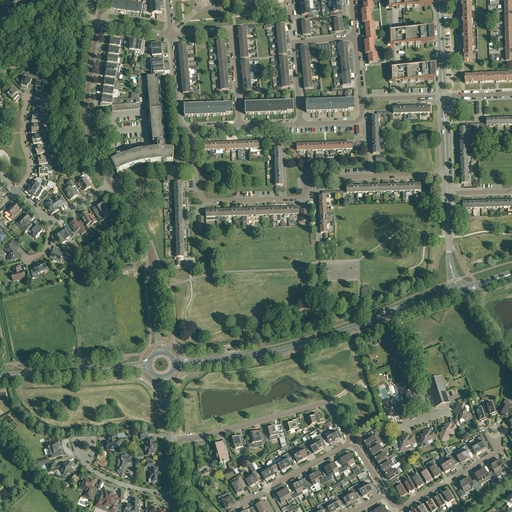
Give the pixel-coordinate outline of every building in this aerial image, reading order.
[(26,0),(9,0),(8,2),(15,7),(12,12),(16,15),(26,0)] [(373,9),(373,0),(364,1),(364,10),(362,10),(363,17),(371,16),(371,10),(373,9)] [(404,8),(404,9),(404,8),(407,8),(411,7),(411,8),(412,8),(412,7),(414,7),(419,7),(419,8),(419,7),(431,7),(433,7),(432,0),(388,0),(389,2),(386,2),(386,8),(387,8),(389,8),(392,8),(394,8),(396,8),(396,9),(397,9),(397,8),(399,8),(404,8)] [(471,14),(470,0),(461,0),(462,4),(461,4),(461,7),(462,7),(462,14),(471,14)] [(330,7),(331,16),(337,16),(337,13),(342,12),(341,7),(332,7),(330,7)] [(307,16),(308,19),(314,18),(313,15),(311,15),(311,9),(309,9),(301,10),(301,16),(307,16)] [(463,30),(471,30),(471,14),(462,14),(463,20),(461,20),(462,23),(463,23),(463,30)] [(372,22),(371,16),(363,17),(363,24),(366,24),(366,32),(375,31),(375,22),(372,22)] [(416,44),(420,44),(420,45),(421,45),(421,44),(433,44),(434,44),(434,29),(432,30),(420,30),(417,30),(416,30),(413,30),(412,30),(409,30),(407,31),(406,31),(405,31),(403,31),(402,29),(403,29),(402,29),(399,29),(398,29),(398,31),(397,31),(395,31),(393,31),(390,31),(390,32),(390,39),(387,39),(387,46),(389,45),(391,45),(394,45),(396,45),(398,45),(398,46),(398,45),(401,45),(405,45),(405,46),(406,46),(406,45),(408,45),(413,45),(413,46),(413,45),(416,44)] [(471,30),(463,30),(463,36),(462,36),(462,39),(463,39),(463,46),(472,46),(471,30)] [(375,31),(366,32),(367,41),(365,42),(365,48),(374,47),(374,41),(376,41),(375,31)] [(110,45),(118,47),(120,47),(121,40),(120,40),(120,41),(119,41),(120,38),(111,37),(111,41),(110,41),(109,45),(110,45)] [(135,51),(137,40),(133,40),(132,41),(128,40),(127,49),(130,49),(130,50),(129,50),(135,51)] [(137,40),(135,51),(143,52),(145,43),(140,42),(141,41),(137,40)] [(152,51),(163,50),(162,46),(161,46),(161,44),(150,42),(150,45),(151,45),(152,51)] [(118,47),(110,45),(110,50),(108,50),(108,54),(109,54),(119,55),(120,49),(119,49),(118,49),(118,47)] [(472,62),(472,46),(463,46),(464,52),(463,52),(463,55),(464,55),(464,62),(472,62)] [(375,54),(374,47),(365,48),(366,55),(368,55),(369,64),(378,63),(377,53),(375,54)] [(163,50),(152,51),(152,57),(153,57),(153,56),(154,56),(154,59),(163,58),(162,58),(162,54),(163,54),(163,50)] [(108,63),(116,64),(117,64),(119,55),(109,54),(108,58),(107,58),(107,63),(108,63)] [(163,58),(154,59),(150,59),(151,68),(164,66),(164,62),(162,62),(162,58),(163,58)] [(278,63),(275,63),(275,66),(278,66),(278,64),(288,64),(287,58),(280,58),(280,61),(278,61),(278,63)] [(115,66),(116,64),(108,63),(107,67),(106,67),(105,69),(105,71),(116,73),(117,66),(115,66)] [(242,74),(250,73),(250,69),(252,69),(252,68),(255,68),(255,65),(252,66),(252,67),(249,67),(242,68),(242,74)] [(164,70),(164,66),(151,68),(152,76),(163,75),(163,70),(164,70)] [(414,82),(415,83),(415,82),(417,82),(422,81),(422,82),(422,81),(434,81),(436,81),(435,67),(434,67),(421,67),(418,67),(415,67),(414,68),(411,68),(410,68),(409,68),(407,68),(406,68),(404,68),(404,66),(403,66),(401,66),(399,66),(399,68),(398,68),(395,68),(391,68),(392,69),(392,76),(389,76),(389,83),(390,83),(392,83),(395,83),(399,82),(400,83),(400,82),(402,82),(407,82),(407,83),(407,82),(410,82),(414,82)] [(289,75),(289,69),(281,70),(281,74),(279,74),(279,75),(276,75),(276,78),(279,78),(279,76),(281,76),(289,75)] [(115,79),(116,73),(105,71),(105,73),(105,76),(106,76),(105,80),(115,81),(115,79)] [(498,82),(505,82),(505,74),(505,73),(489,74),(489,83),(496,82),(496,83),(499,83),(498,82)] [(465,83),(473,83),(473,75),(471,75),(471,74),(467,74),(467,75),(465,75),(465,83)] [(482,84),(482,83),(489,83),(489,74),(473,75),(473,83),(480,83),(480,84),(482,84)] [(27,88),(27,87),(28,85),(32,86),(35,77),(29,75),(28,79),(24,77),(21,86),(22,86),(21,88),(26,89),(26,88),(27,88)] [(141,81),(147,80),(153,143),(155,143),(156,149),(155,149),(155,150),(156,150),(164,149),(165,149),(165,142),(160,80),(160,81),(161,81),(160,76),(138,78),(140,94),(142,94),(141,81)] [(42,93),(45,84),(41,83),(42,80),(35,77),(32,86),(37,88),(36,91),(36,93),(40,94),(41,92),(42,93)] [(115,81),(105,80),(104,80),(104,84),(105,84),(104,89),(114,90),(115,81)] [(290,81),(282,82),(282,85),(280,85),(280,87),(274,87),(274,91),(280,90),(280,88),(290,87),(290,81)] [(18,96),(17,95),(16,94),(20,91),(13,84),(8,90),(10,92),(8,95),(14,101),(15,100),(16,102),(19,98),(18,97),(18,96)] [(229,84),(221,84),(222,88),(219,88),(219,89),(216,89),(217,93),(219,93),(219,91),(222,90),(229,90),(229,84)] [(114,90),(104,89),(103,88),(102,93),(104,93),(103,97),(113,99),(114,90)] [(112,106),(113,99),(103,97),(102,97),(101,101),(102,102),(102,106),(112,106)] [(51,99),(42,98),(41,102),(38,102),(36,102),(36,107),(37,107),(37,108),(46,109),(47,105),(50,106),(51,99)] [(323,113),(339,112),(338,101),(322,102),(323,113)] [(339,112),(341,112),(348,112),(348,111),(355,110),(355,109),(354,109),(354,101),(338,101),(339,112)] [(307,113),(323,113),(322,102),(306,102),(307,113)] [(262,115),(278,114),(277,103),(261,104),(262,115)] [(287,112),(291,112),(294,112),(294,111),(293,111),(293,103),(277,103),(278,114),(287,114),(287,112)] [(261,104),(245,104),(246,115),(262,115),(261,104)] [(201,117),(217,116),(216,105),(200,106),(201,117)] [(217,116),(226,116),(226,114),(233,114),(233,113),(232,113),(232,105),(216,105),(217,116)] [(185,117),(195,117),(201,117),(200,106),(184,106),(185,117)] [(377,115),(379,115),(396,115),(396,116),(397,117),(398,117),(399,117),(400,116),(400,115),(404,114),(404,115),(408,115),(408,119),(409,119),(409,121),(412,121),(412,114),(423,114),(423,116),(425,117),(426,117),(428,116),(427,114),(431,114),(430,107),(393,108),(393,112),(377,113),(377,115)] [(40,124),(41,120),(45,121),(46,115),(46,114),(36,112),(36,117),(33,116),(33,117),(31,117),(30,122),(32,122),(32,123),(35,123),(40,124)] [(378,117),(376,117),(372,117),(373,154),(380,154),(378,117)] [(511,117),(486,118),(486,124),(486,126),(489,126),(511,125),(511,117)] [(44,124),(40,124),(35,123),(35,128),(32,128),(30,129),(30,133),(32,133),(32,134),(35,134),(34,134),(40,134),(44,134),(44,130),(44,124)] [(462,127),(465,127),(465,128),(460,128),(461,184),(468,184),(467,158),(471,158),(470,155),(467,155),(466,139),(473,139),(473,135),(467,135),(467,131),(468,131),(468,129),(471,129),(471,130),(478,130),(489,129),(489,126),(486,126),(486,124),(462,125),(462,127)] [(34,145),(36,145),(42,144),(42,143),(41,140),(45,139),(44,134),(40,134),(34,134),(35,134),(35,138),(32,139),(33,140),(31,140),(32,145),(33,145),(34,145)] [(204,148),(204,151),(208,151),(212,151),(215,150),(216,150),(220,150),(223,150),(226,150),(231,150),(235,150),(238,150),(238,151),(238,154),(242,154),(241,150),(245,149),(249,149),(250,149),(250,152),(253,152),(253,150),(253,149),(257,149),(257,150),(257,151),(258,151),(267,150),(267,147),(261,147),(260,142),(251,143),(242,143),(204,144),(204,148)] [(46,143),(42,143),(42,144),(36,145),(38,149),(35,150),(36,151),(34,152),(35,156),(37,155),(37,156),(40,155),(46,153),(45,153),(44,149),(48,148),(46,143)] [(289,152),(295,152),(353,150),(353,143),(297,145),(297,149),(289,150),(289,152)] [(275,159),(275,160),(275,164),(275,167),(275,171),(275,175),(276,179),(276,183),(276,186),(276,191),(276,194),(279,194),(279,192),(279,190),(279,186),(283,186),(281,148),(274,148),(275,151),(275,155),(275,159)] [(174,149),(165,149),(164,149),(156,150),(156,151),(155,151),(146,152),(138,154),(129,156),(120,159),(120,158),(121,157),(121,156),(120,155),(116,156),(117,158),(117,159),(111,162),(117,173),(124,169),(132,166),(140,164),(148,163),(148,162),(156,162),(164,161),(173,162),(174,149)] [(49,151),(45,153),(46,153),(40,155),(41,159),(38,160),(36,161),(37,165),(39,165),(39,166),(42,165),(48,164),(47,160),(51,160),(49,151)] [(42,169),(40,169),(39,169),(39,170),(37,170),(37,175),(39,175),(39,176),(48,176),(48,172),(52,172),(52,163),(48,164),(42,165),(42,169)] [(91,187),(89,184),(86,180),(89,178),(85,171),(82,173),(85,178),(79,182),(84,191),(91,187)] [(30,193),(34,195),(40,185),(44,188),(46,184),(39,180),(37,183),(32,180),(30,184),(30,185),(27,190),(26,190),(29,192),(29,193),(30,193)] [(72,181),(66,184),(68,187),(68,189),(65,191),(67,193),(66,194),(68,197),(69,197),(71,200),(73,198),(74,199),(75,198),(76,197),(78,195),(73,188),(75,186),(72,181)] [(176,236),(177,262),(177,266),(180,266),(179,258),(184,258),(181,183),(175,183),(176,220),(173,221),(173,224),(176,224),(176,226),(176,227),(170,228),(170,231),(175,231),(175,236),(176,236)] [(362,193),(395,192),(403,192),(403,200),(407,199),(407,192),(411,192),(411,196),(414,196),(414,192),(421,191),(421,185),(347,187),(347,191),(331,192),(331,194),(350,194),(350,195),(354,194),(358,193),(358,194),(362,194),(362,193)] [(329,194),(331,194),(331,192),(323,192),(323,195),(326,195),(326,196),(320,196),(321,234),(325,234),(325,242),(328,242),(327,207),(330,207),(330,203),(328,203),(327,199),(329,199),(329,194)] [(53,201),(46,206),(48,208),(48,209),(49,212),(50,212),(52,214),(59,210),(57,207),(58,206),(58,207),(65,203),(61,197),(53,202),(53,201)] [(455,210),(507,208),(511,207),(511,199),(463,201),(463,207),(455,207),(455,210)] [(105,219),(105,218),(103,215),(109,211),(105,204),(106,204),(106,203),(106,202),(105,202),(105,201),(104,201),(103,202),(103,203),(103,204),(102,205),(102,204),(97,207),(99,210),(94,213),(100,222),(105,219)] [(13,221),(20,213),(21,212),(19,209),(19,208),(19,207),(18,206),(17,206),(16,206),(14,204),(12,207),(11,207),(10,207),(9,208),(10,209),(5,214),(13,221)] [(299,208),(281,209),(206,211),(206,218),(214,218),(214,221),(217,221),(217,218),(222,217),(222,221),(225,221),(225,217),(244,217),(244,228),(248,228),(247,222),(247,217),(272,216),(272,217),(271,217),(271,219),(273,219),(273,217),(277,217),(277,222),(280,221),(280,216),(284,215),(284,218),(285,218),(288,218),(288,215),(299,215),(299,208)] [(87,226),(90,224),(91,226),(96,222),(93,217),(91,219),(87,213),(86,214),(85,214),(83,215),(82,216),(81,217),(87,226)] [(18,225),(21,227),(22,227),(22,226),(23,227),(24,226),(27,229),(32,225),(28,221),(31,219),(25,214),(18,222),(18,223),(18,225)] [(70,224),(75,233),(79,230),(82,235),(87,232),(81,223),(78,225),(76,221),(70,224)] [(32,236),(33,235),(36,239),(38,237),(39,236),(42,232),(43,232),(43,233),(44,232),(45,231),(44,230),(43,230),(42,230),(42,231),(41,230),(41,229),(37,225),(35,228),(32,225),(27,230),(30,233),(30,234),(32,236)] [(71,231),(67,233),(66,231),(59,235),(60,235),(59,236),(58,236),(58,235),(57,235),(56,235),(56,236),(56,237),(56,238),(57,238),(58,238),(58,237),(62,245),(67,242),(66,240),(70,238),(71,239),(74,237),(71,231)] [(20,248),(19,246),(11,240),(5,247),(6,248),(4,249),(6,251),(7,251),(9,252),(11,261),(12,260),(13,261),(15,261),(16,259),(18,259),(17,251),(20,248)] [(57,253),(56,252),(53,251),(50,258),(53,259),(53,260),(53,261),(55,262),(56,262),(56,261),(60,262),(61,259),(62,259),(63,259),(64,256),(68,258),(70,254),(59,250),(58,252),(57,253)] [(36,274),(43,271),(43,270),(46,268),(46,269),(47,269),(45,265),(45,264),(45,263),(44,263),(43,262),(33,267),(35,271),(33,271),(29,272),(31,279),(35,278),(34,275),(36,274)] [(13,282),(25,279),(23,271),(20,272),(18,266),(12,268),(14,273),(11,274),(13,282)] [(426,382),(435,408),(449,403),(441,377),(426,382)] [(401,387),(399,388),(400,390),(401,395),(405,394),(409,407),(416,404),(414,398),(417,397),(415,392),(415,390),(413,390),(412,391),(411,386),(413,386),(412,382),(406,384),(406,386),(401,387)] [(508,415),(511,408),(509,406),(510,402),(508,402),(509,401),(506,399),(501,407),(504,409),(501,414),(500,415),(507,419),(509,415),(508,415)] [(382,402),(383,406),(384,408),(385,413),(387,412),(389,416),(393,415),(393,416),(394,417),(396,416),(401,415),(399,411),(403,410),(401,404),(400,401),(394,402),(395,406),(391,407),(390,403),(389,400),(382,402)] [(488,409),(488,410),(490,415),(490,416),(497,414),(496,410),(495,410),(493,403),(489,404),(487,401),(485,401),(482,402),(484,410),(488,409)] [(472,419),(471,417),(470,412),(466,413),(463,403),(456,406),(457,409),(454,410),(457,417),(459,416),(460,420),(464,419),(465,421),(472,419)] [(477,415),(479,421),(480,421),(480,422),(487,420),(485,416),(482,409),(478,410),(477,407),(475,408),(474,404),(471,405),(474,416),(477,415)] [(321,424),(325,423),(326,422),(324,423),(323,419),(325,419),(319,420),(318,414),(314,415),(314,416),(312,417),(312,416),(309,417),(310,418),(307,419),(309,418),(311,425),(309,426),(312,425),(312,426),(315,425),(317,424),(317,425),(321,424)] [(302,430),(300,424),(297,425),(296,420),(293,421),(293,423),(288,424),(290,431),(297,429),(297,432),(302,430)] [(442,441),(444,440),(449,438),(448,435),(457,432),(455,425),(452,426),(451,423),(444,425),(444,427),(440,429),(442,433),(439,434),(442,441)] [(279,431),(277,426),(268,428),(271,438),(279,435),(279,437),(284,435),(282,430),(279,431)] [(335,432),(331,434),(335,443),(340,440),(335,430),(334,430),(335,432)] [(423,432),(423,433),(424,434),(419,435),(421,440),(419,440),(421,447),(428,445),(427,442),(436,439),(434,432),(431,433),(430,430),(423,432)] [(266,443),(264,435),(260,436),(259,431),(255,432),(255,431),(255,433),(250,435),(253,445),(258,444),(259,447),(263,446),(263,445),(266,443)] [(335,443),(331,434),(330,434),(329,432),(324,435),(324,434),(321,436),(324,441),(327,440),(330,445),(331,445),(332,446),(336,444),(335,443)] [(368,448),(372,445),(373,445),(380,440),(376,434),(372,437),(373,437),(365,443),(365,442),(364,443),(368,448)] [(413,448),(412,444),(415,443),(413,436),(409,437),(408,434),(401,437),(402,439),(398,440),(398,441),(396,442),(396,441),(392,442),(395,451),(399,450),(399,452),(413,448)] [(107,450),(110,450),(111,451),(113,451),(114,450),(114,449),(119,449),(119,448),(120,447),(120,445),(119,445),(118,441),(116,441),(115,435),(108,436),(109,441),(106,442),(107,450)] [(321,443),(324,441),(321,436),(320,435),(315,438),(317,442),(314,443),(319,451),(324,449),(321,443)] [(478,442),(476,444),(481,452),(486,449),(482,444),(485,442),(482,436),(477,438),(478,442)] [(247,448),(244,439),(245,440),(241,441),(241,440),(240,440),(239,437),(229,439),(229,440),(232,439),(232,442),(231,442),(232,446),(234,446),(235,449),(243,447),(243,449),(247,448)] [(156,446),(157,446),(157,442),(154,442),(154,438),(146,439),(146,446),(145,446),(145,451),(147,451),(147,456),(152,455),(152,453),(155,453),(155,449),(156,449),(156,446)] [(313,440),(305,445),(308,450),(311,448),(314,454),(319,451),(314,443),(313,440)] [(382,443),(380,440),(373,445),(375,447),(370,451),(370,450),(369,451),(373,456),(379,453),(382,450),(378,445),(382,443)] [(51,459),(53,458),(63,455),(61,450),(60,451),(59,447),(60,446),(59,441),(46,445),(51,459)] [(476,455),(481,452),(476,444),(474,441),(467,446),(470,451),(473,449),(476,455)] [(228,452),(225,442),(222,443),(214,446),(216,455),(214,455),(216,460),(218,459),(218,462),(217,463),(218,464),(219,465),(221,465),(222,464),(223,463),(224,464),(225,463),(229,462),(227,456),(228,456),(227,452),(228,452)] [(304,452),(308,450),(305,445),(304,444),(299,446),(300,450),(298,452),(303,460),(308,458),(304,452)] [(470,451),(467,446),(464,447),(465,450),(460,453),(465,461),(470,458),(467,453),(470,451)] [(386,448),(382,450),(379,453),(380,456),(376,459),(375,458),(375,459),(378,465),(384,461),(387,459),(385,456),(389,453),(386,448)] [(303,460),(298,452),(297,449),(288,454),(291,459),(295,457),(298,463),(303,460)] [(464,462),(465,461),(460,453),(459,451),(454,454),(454,453),(451,455),(451,454),(454,460),(457,458),(460,464),(461,464),(462,465),(465,463),(464,462)] [(282,461),(286,469),(291,467),(288,461),(291,459),(288,454),(285,455),(287,458),(282,461)] [(444,460),(445,462),(450,470),(451,471),(455,469),(454,468),(454,467),(451,462),(454,460),(451,454),(446,456),(447,458),(444,460)] [(117,456),(118,462),(118,465),(115,472),(122,476),(127,467),(127,463),(132,463),(132,455),(117,456)] [(350,455),(345,457),(350,466),(354,463),(355,464),(350,455)] [(393,467),(395,465),(391,460),(393,459),(391,456),(387,459),(384,461),(386,464),(381,467),(381,466),(380,467),(384,473),(389,469),(393,467)] [(343,466),(340,467),(343,473),(346,471),(345,468),(350,466),(345,457),(340,460),(343,466)] [(281,472),(282,471),(283,472),(284,472),(286,471),(286,470),(286,469),(282,461),(280,458),(272,462),(275,468),(278,466),(281,472)] [(424,467),(427,471),(429,475),(432,473),(434,478),(434,479),(440,475),(435,467),(437,466),(433,459),(426,463),(427,466),(424,467)] [(500,460),(495,463),(500,471),(504,468),(507,473),(510,471),(506,464),(503,466),(500,460)] [(272,470),(275,468),(272,462),(271,461),(268,463),(267,464),(268,468),(265,470),(270,478),(271,478),(272,479),(274,478),(274,476),(275,475),(272,470)] [(50,472),(55,470),(57,476),(62,475),(62,477),(74,474),(73,470),(72,470),(70,462),(56,466),(55,462),(47,465),(50,472)] [(445,473),(450,470),(445,462),(440,464),(438,462),(435,464),(438,469),(441,467),(445,473)] [(340,474),(343,473),(340,467),(337,469),(334,463),(329,466),(334,474),(338,472),(340,474)] [(500,471),(495,463),(490,466),(493,471),(490,473),(494,479),(498,477),(497,473),(500,471)] [(396,464),(395,465),(393,467),(389,469),(391,472),(386,475),(386,474),(385,475),(389,481),(398,475),(395,470),(398,467),(396,464)] [(331,476),(334,474),(329,466),(324,469),(327,474),(324,476),(328,482),(332,480),(331,476)] [(152,480),(152,483),(158,482),(159,481),(159,479),(160,478),(161,477),(160,475),(161,475),(161,471),(158,471),(158,468),(150,468),(150,472),(150,473),(149,474),(149,475),(149,476),(149,477),(149,478),(150,478),(151,479),(152,480)] [(270,478),(265,470),(263,471),(260,468),(255,470),(256,471),(259,477),(262,475),(265,481),(266,480),(267,482),(270,480),(269,478),(270,478)] [(494,479),(490,473),(487,475),(484,469),(479,472),(484,480),(485,482),(490,480),(493,478),(494,479)] [(416,472),(418,476),(420,479),(423,478),(426,483),(426,484),(432,480),(429,475),(427,471),(421,474),(419,470),(416,472)] [(255,472),(253,473),(254,476),(246,480),(250,487),(251,487),(255,486),(254,485),(256,484),(258,483),(257,480),(259,479),(255,472)] [(318,472),(313,475),(318,483),(320,482),(323,485),(328,482),(324,476),(321,478),(318,472)] [(485,482),(484,480),(479,472),(474,475),(478,480),(475,482),(478,488),(478,487),(481,486),(481,485),(485,482)] [(308,477),(311,483),(308,485),(311,490),(312,491),(316,488),(315,484),(318,483),(313,475),(308,477)] [(420,479),(418,476),(413,479),(411,475),(407,477),(410,481),(412,484),(415,483),(418,488),(417,488),(418,489),(424,485),(420,479)] [(244,491),(243,489),(240,484),(243,483),(240,477),(234,480),(235,483),(232,485),(234,488),(233,489),(234,491),(236,491),(237,494),(240,493),(241,493),(243,492),(243,491),(244,491)] [(348,478),(340,482),(342,486),(345,484),(345,483),(350,481),(348,478)] [(407,495),(403,489),(399,482),(398,481),(397,478),(391,481),(393,484),(395,483),(398,487),(396,489),(401,497),(400,497),(401,498),(407,495)] [(468,478),(464,481),(468,489),(473,486),(475,490),(478,488),(475,482),(472,484),(468,478)] [(92,493),(94,488),(91,486),(93,483),(89,481),(85,479),(83,482),(82,482),(81,482),(80,482),(80,483),(80,484),(80,485),(80,486),(81,486),(80,488),(86,491),(84,496),(93,500),(95,494),(92,493)] [(308,492),(311,490),(308,485),(305,486),(302,480),(297,483),(302,492),(307,489),(308,492)] [(410,481),(407,483),(404,480),(402,480),(399,482),(403,489),(406,488),(409,492),(409,493),(411,492),(411,493),(414,492),(414,491),(415,490),(412,484),(410,481)] [(470,491),(468,489),(464,481),(459,483),(462,489),(457,492),(460,498),(465,495),(465,494),(470,491)] [(368,495),(369,496),(373,494),(372,493),(372,492),(367,482),(367,483),(368,484),(363,486),(368,495)] [(293,486),(296,492),(293,493),(296,499),(299,497),(297,494),(302,492),(297,483),(293,486)] [(363,498),(368,495),(363,486),(360,488),(358,485),(353,487),(357,493),(360,492),(363,498)] [(347,495),(352,503),(353,506),(358,503),(354,495),(357,493),(353,487),(349,490),(349,492),(346,494),(347,495)] [(287,489),(282,492),(286,500),(291,498),(293,500),(296,499),(293,493),(290,495),(287,489)] [(334,502),(331,504),(335,511),(336,511),(341,509),(338,504),(341,502),(337,496),(335,491),(332,493),(334,498),(333,498),(334,502)] [(446,500),(444,501),(446,505),(445,505),(448,509),(451,507),(452,506),(451,502),(454,500),(449,491),(443,494),(443,495),(444,495),(446,500)] [(96,506),(98,507),(100,508),(101,504),(105,505),(104,506),(105,507),(107,508),(108,507),(108,506),(111,508),(110,511),(109,511),(114,511),(119,500),(116,498),(116,497),(113,495),(113,494),(112,493),(110,492),(109,493),(109,494),(106,492),(105,494),(101,492),(96,506)] [(282,503),(286,500),(282,492),(277,494),(282,504),(282,503)] [(353,506),(352,503),(347,495),(346,494),(344,495),(342,493),(337,496),(341,502),(344,500),(348,509),(353,506)] [(228,494),(222,496),(224,500),(222,501),(226,510),(228,509),(228,511),(230,511),(235,511),(233,507),(235,506),(233,503),(232,503),(232,501),(231,497),(230,498),(228,494)] [(440,508),(445,505),(446,505),(444,501),(440,496),(434,499),(435,500),(438,505),(435,506),(437,510),(438,511),(442,511),(440,508)] [(124,504),(124,511),(132,511),(139,511),(139,508),(140,507),(140,504),(139,503),(139,500),(138,500),(137,499),(134,499),(133,500),(132,500),(132,504),(131,505),(124,504)] [(272,511),(267,501),(263,503),(263,502),(256,506),(257,508),(256,509),(258,511),(272,511)] [(434,511),(437,510),(435,506),(432,501),(426,504),(426,505),(427,505),(430,509),(427,511),(434,511)]
